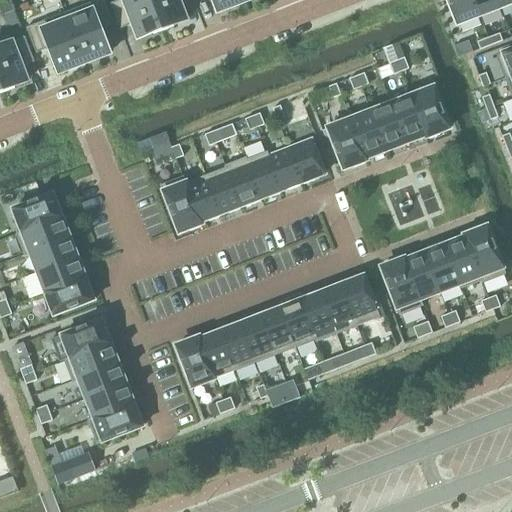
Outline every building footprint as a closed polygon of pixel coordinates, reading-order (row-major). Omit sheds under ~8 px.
[(104,0),(100,0),(64,14),(85,67),(112,56),(102,28),(114,24),(104,0)] [(149,0),(121,0),(111,4),(120,29),(130,25),(137,43),(163,33),(149,0)] [(149,0),(163,33),(189,22),(180,0),(149,0)] [(242,0),(211,0),(217,16),(245,5),(242,0)] [(470,0),(445,0),(456,28),(478,20),(470,0)] [(470,0),(478,20),(500,12),(495,0),(470,0)] [(511,0),(495,0),(500,12),(511,6),(511,0)] [(64,14),(27,28),(36,53),(47,49),(58,77),(85,67),(64,14)] [(499,34),(488,38),(491,46),(502,42),(499,34)] [(10,36),(0,39),(0,82),(4,93),(31,82),(24,67),(35,63),(25,37),(13,42),(10,36)] [(488,38),(477,43),(480,50),(491,46),(488,38)] [(511,49),(496,55),(505,77),(511,74),(511,49)] [(405,59),(398,62),(402,73),(409,70),(405,59)] [(398,62),(390,65),(395,75),(402,73),(398,62)] [(365,75),(357,77),(361,88),(369,85),(365,75)] [(487,75),(479,78),(483,88),(491,85),(487,75)] [(357,77),(350,80),(354,91),(361,88),(357,77)] [(337,85),(329,88),(334,99),(341,96),(337,85)] [(427,139),(451,130),(434,87),(411,96),(427,139)] [(425,140),(427,139),(411,96),(392,104),(408,145),(425,138),(425,140)] [(489,96),(482,99),(486,110),(494,107),(489,96)] [(387,153),(408,145),(392,104),(391,100),(370,108),(387,153)] [(281,107),(273,110),(277,121),(285,118),(281,107)] [(494,107),(486,110),(491,121),(498,118),(494,107)] [(368,160),(387,153),(370,108),(347,117),(349,120),(365,163),(368,162),(368,160)] [(261,115),(253,118),(257,128),(265,126),(261,115)] [(253,118),(246,120),(250,131),(257,128),(253,118)] [(343,171),(365,163),(349,120),(327,128),(343,171)] [(221,130),(213,133),(217,144),(225,141),(221,130)] [(213,133),(205,136),(210,147),(217,144),(213,133)] [(511,141),(510,135),(502,137),(506,149),(511,146),(511,141)] [(169,139),(152,146),(160,166),(177,160),(173,149),(169,139)] [(312,140),(290,148),(304,184),(326,176),(312,140)] [(180,146),(173,149),(177,160),(184,157),(180,146)] [(290,148),(270,156),(284,192),(304,184),(290,148)] [(268,151),(248,159),(263,200),(284,192),(270,156),(268,151)] [(247,158),(225,166),(225,169),(241,208),(263,200),(248,159),(247,158)] [(225,169),(207,176),(222,215),(241,208),(225,169)] [(207,176),(187,183),(203,226),(204,225),(203,223),(222,215),(207,176)] [(185,177),(160,187),(162,192),(179,235),(203,226),(187,183),(185,177)] [(54,195),(14,210),(22,232),(62,216),(54,195)] [(22,232),(16,234),(24,255),(30,253),(70,238),(62,216),(22,232)] [(482,284),(506,275),(488,227),(463,236),(464,238),(480,279),(482,284)] [(70,238),(30,253),(38,274),(78,259),(70,238)] [(460,286),(480,279),(464,238),(445,245),(460,286)] [(441,293),(460,286),(445,245),(425,253),(441,293)] [(422,301),(441,293),(425,253),(406,260),(422,301)] [(424,307),(422,301),(406,260),(405,258),(380,268),(399,316),(424,307)] [(78,259),(38,274),(46,296),(87,280),(78,259)] [(364,277),(344,285),(360,326),(380,318),(364,277)] [(87,280),(46,296),(54,317),(95,302),(87,280)] [(344,285),(323,292),(339,334),(360,326),(344,285)] [(323,292),(303,300),(318,340),(315,341),(316,343),(339,334),(323,292)] [(497,297),(489,300),(493,310),(501,308),(497,297)] [(6,300),(0,302),(0,311),(9,308),(6,300)] [(303,300),(283,308),(298,348),(315,341),(318,340),(303,300)] [(489,300),(482,302),(486,313),(493,311),(493,310),(489,300)] [(9,308),(0,311),(0,318),(1,320),(12,316),(9,308)] [(283,308),(262,316),(278,355),(298,348),(283,308)] [(456,312),(449,315),(453,326),(461,323),(456,312)] [(449,315),(441,318),(446,329),(453,326),(449,315)] [(262,316),(242,324),(257,363),(278,355),(262,316)] [(102,321),(52,340),(60,362),(65,360),(70,358),(111,342),(102,321)] [(422,325),(414,329),(418,339),(426,336),(433,334),(429,323),(422,325)] [(242,324),(222,332),(237,371),(257,363),(242,324)] [(222,332),(201,339),(217,379),(237,371),(222,332)] [(200,337),(176,347),(192,389),(217,379),(201,339),(200,337)] [(70,358),(65,360),(73,381),(78,379),(119,364),(111,342),(70,358)] [(372,344),(365,347),(369,358),(376,355),(372,344)] [(365,347),(358,350),(362,361),(369,358),(365,347)] [(332,360),(325,363),(329,373),(336,371),(332,360)] [(325,363),(317,365),(322,376),(329,373),(325,363)] [(119,364),(78,379),(86,401),(127,385),(119,364)] [(32,366),(20,371),(23,378),(35,374),(32,366)] [(35,374),(23,378),(26,386),(37,381),(35,374)] [(294,381),(286,384),(293,401),(300,398),(298,392),(294,381)] [(286,384),(266,392),(268,397),(271,403),(272,406),(273,409),(293,401),(286,384)] [(127,385),(86,401),(93,419),(95,422),(135,406),(127,385)] [(264,386),(257,389),(261,400),(267,397),(268,397),(266,392),(264,386)] [(231,399),(224,402),(228,412),(235,410),(231,399)] [(224,402),(209,408),(213,418),(228,412),(224,402)] [(47,406),(36,411),(38,418),(50,414),(47,406)] [(93,419),(88,421),(97,446),(103,444),(144,428),(135,406),(95,422),(93,419)] [(50,414),(38,418),(41,426),(53,421),(50,414)] [(72,452),(67,441),(45,450),(49,461),(72,452)] [(0,500),(19,493),(13,478),(0,483),(0,500)]
